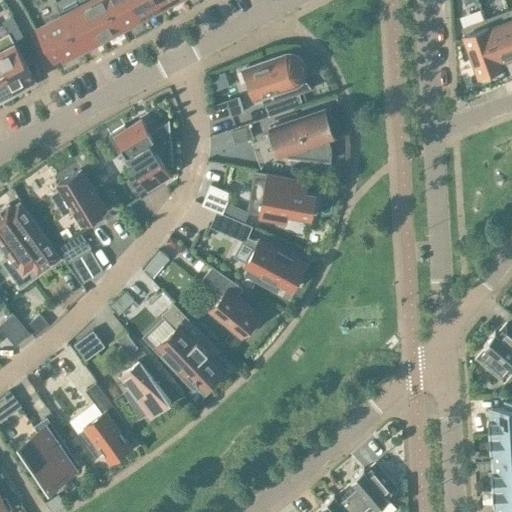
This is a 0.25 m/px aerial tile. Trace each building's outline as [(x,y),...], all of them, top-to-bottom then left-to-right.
[(80,0),(81,2),(62,13),(81,48),(101,38),(81,0),(80,0)] [(121,27),(106,0),(81,0),(101,38),(121,27)] [(141,16),(132,0),(106,0),(121,27),(141,16)] [(161,6),(158,0),(132,0),(141,16),(161,6)] [(81,48),(62,13),(44,22),(45,24),(36,28),(53,60),(62,56),(63,58),(81,48)] [(503,65),(501,59),(500,59),(488,26),(489,26),(486,17),(462,26),(468,43),(466,44),(470,55),(472,54),(479,74),(503,65)] [(511,17),(511,18),(489,26),(488,26),(500,59),(501,59),(511,55),(511,17)] [(33,78),(9,32),(0,36),(0,65),(15,94),(26,88),(24,83),(33,78)] [(286,52),(246,66),(256,96),(260,95),(263,103),(262,104),(262,105),(266,104),(270,115),(296,106),(292,95),(314,87),(313,86),(308,88),(301,79),(303,75),(305,70),(305,63),(300,57),(296,54),(291,52),(286,52)] [(0,95),(1,95),(3,100),(15,94),(0,65),(0,95)] [(238,95),(213,104),(215,110),(227,106),(231,115),(244,111),(238,95)] [(281,154),(285,153),(285,154),(286,154),(287,156),(330,161),(331,153),(330,145),(328,138),(333,137),(332,135),(334,135),(325,108),(323,109),(323,107),(271,125),(272,126),(270,127),(279,153),(281,153),(281,154)] [(173,164),(172,152),(169,117),(168,117),(168,120),(157,127),(158,129),(151,134),(141,118),(126,127),(124,124),(109,133),(118,149),(122,146),(126,154),(129,153),(134,160),(131,162),(136,169),(127,175),(141,196),(163,182),(161,178),(170,172),(167,166),(172,163),(172,164),(173,164)] [(251,125),(237,130),(241,141),(254,136),(251,125)] [(61,189),(52,194),(63,212),(72,207),(82,223),(106,208),(80,168),(57,182),(61,189)] [(309,180),(255,170),(248,210),(267,213),(266,218),(286,222),(287,212),(311,216),(315,192),(306,190),(307,180),(309,181),(309,180)] [(202,203),(217,210),(222,212),(231,192),(210,183),(202,203)] [(9,203),(0,208),(0,245),(7,254),(3,257),(14,273),(21,267),(24,271),(32,265),(38,272),(59,256),(23,206),(15,212),(9,203)] [(222,212),(217,210),(211,224),(245,240),(251,225),(222,212)] [(291,289),(305,262),(276,246),(274,248),(258,240),(246,262),(250,264),(245,273),(277,290),(280,283),(291,289)] [(245,331),(248,333),(258,322),(255,319),(259,314),(236,295),(243,287),(212,265),(201,278),(221,295),(209,309),(241,336),(245,331)] [(175,327),(156,345),(183,374),(188,369),(205,386),(209,383),(212,386),(223,374),(220,372),(224,368),(210,353),(217,346),(173,301),(161,313),(175,327)] [(13,312),(0,322),(0,325),(15,343),(29,331),(13,312)] [(40,313),(25,325),(34,336),(49,324),(40,313)] [(511,326),(511,327),(506,323),(497,333),(495,330),(483,344),(486,346),(477,356),(503,378),(511,368),(511,326)] [(93,328),(74,343),(85,359),(105,344),(93,328)] [(139,417),(149,412),(151,415),(153,415),(150,411),(172,400),(156,379),(154,380),(138,359),(119,374),(128,386),(124,389),(139,417)] [(47,361),(37,368),(43,376),(53,368),(47,361)] [(78,431),(96,455),(104,450),(111,459),(131,444),(120,430),(128,424),(96,380),(86,388),(102,411),(85,423),(86,425),(78,431)] [(489,435),(511,433),(511,399),(505,400),(506,407),(490,408),(490,419),(488,419),(489,435)] [(50,484),(75,467),(68,457),(73,453),(47,415),(34,424),(37,429),(20,441),(50,484)] [(492,451),(493,461),(511,460),(511,433),(489,435),(490,451),(492,451)] [(491,472),(492,488),(511,486),(511,460),(493,461),(493,472),(491,472)] [(353,481),(344,488),(364,511),(365,511),(373,505),(376,508),(389,497),(386,494),(396,487),(375,462),(365,470),(363,467),(350,478),(353,481)] [(511,511),(511,486),(492,488),(493,504),(495,504),(495,511),(511,511)] [(364,511),(344,488),(336,495),(334,492),(321,503),(323,506),(315,511),(364,511)] [(45,501),(52,511),(55,511),(66,505),(58,492),(45,501)] [(0,511),(6,511),(12,509),(5,497),(2,499),(0,494),(0,511)]
